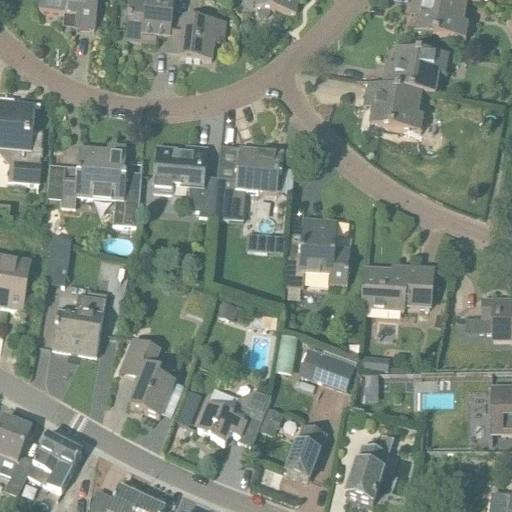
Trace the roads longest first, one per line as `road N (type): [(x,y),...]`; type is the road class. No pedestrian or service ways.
road 1 (residential): [(274,75),(193,106),(104,103),(55,81),(0,36)]
road 2 (residential): [(511,245),(370,179),(321,135),(274,75)]
road 3 (residential): [(262,511),(190,484),(0,381)]
